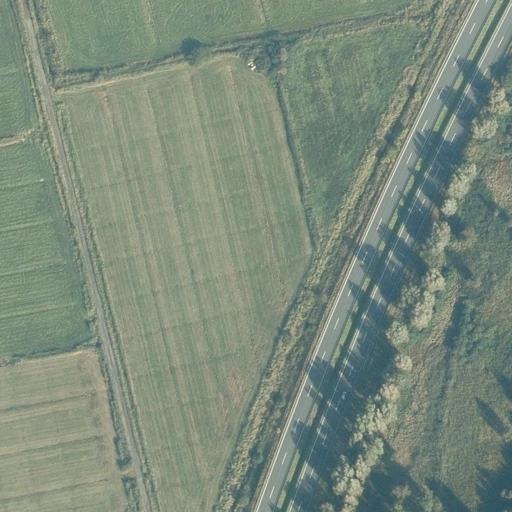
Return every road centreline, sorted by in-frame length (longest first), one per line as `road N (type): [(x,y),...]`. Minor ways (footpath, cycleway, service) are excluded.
road 1 (motorway): [(488,0),(341,312),(265,511)]
road 2 (motorway): [(299,511),(393,270),(511,21)]
road 3 (track): [(24,0),(149,511)]
